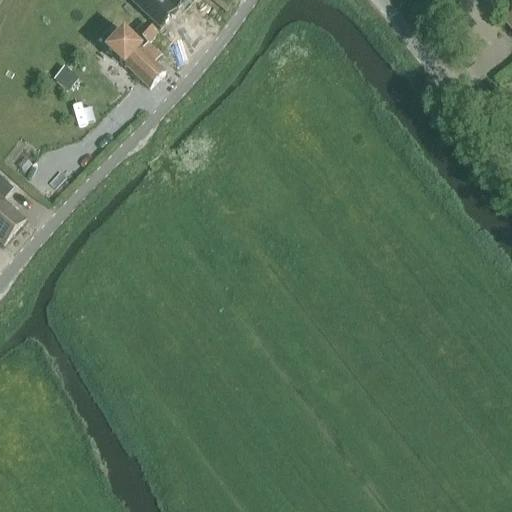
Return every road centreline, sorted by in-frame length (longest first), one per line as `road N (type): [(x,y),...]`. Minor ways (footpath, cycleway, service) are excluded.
road 1 (unclassified): [(0,289),(147,132),(251,0)]
road 2 (unclassified): [(511,164),(377,0)]
